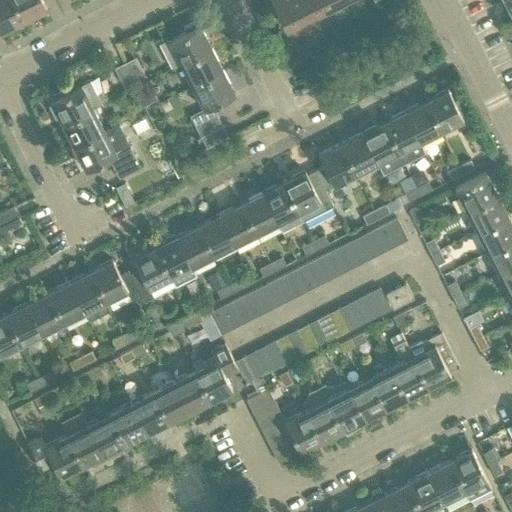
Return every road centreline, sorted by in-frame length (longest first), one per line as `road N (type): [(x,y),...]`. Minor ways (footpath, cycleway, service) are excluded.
road 1 (residential): [(482,395),(413,252),(232,342)]
road 2 (residential): [(233,411),(276,497),(482,395)]
road 3 (residential): [(84,244),(0,85)]
road 4 (residential): [(76,494),(233,411)]
road 5 (residential): [(0,82),(154,0)]
road 6 (residential): [(298,135),(229,0)]
road 7 (residential): [(511,129),(445,0)]
